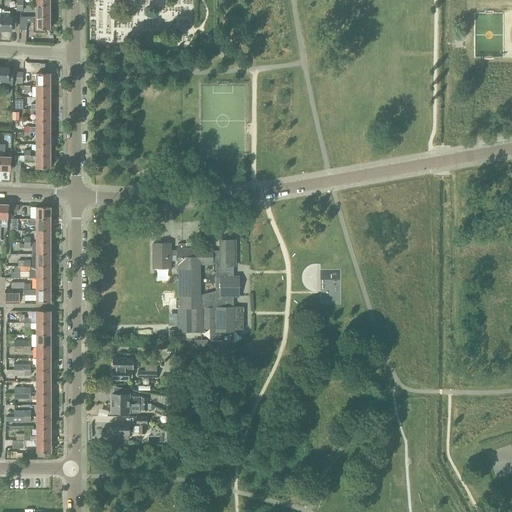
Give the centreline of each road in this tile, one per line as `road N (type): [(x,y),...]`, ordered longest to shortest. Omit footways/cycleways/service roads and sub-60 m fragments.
road 1 (residential): [(75,196),(145,201),(263,193),(511,148)]
road 2 (residential): [(74,469),(75,196)]
road 3 (residential): [(75,196),(74,54)]
